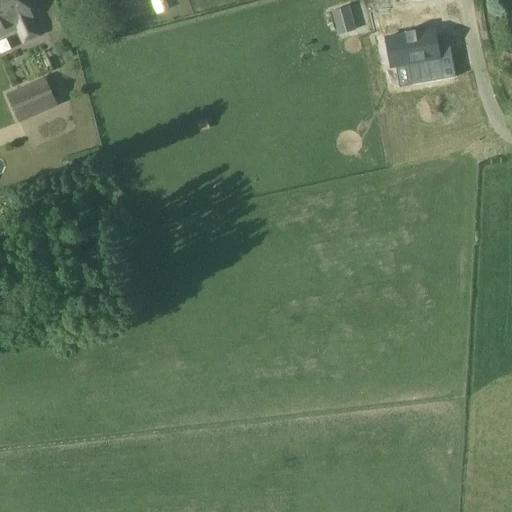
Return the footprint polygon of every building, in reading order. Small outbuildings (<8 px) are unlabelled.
[(32,16),(24,0),(0,0),(0,37),(17,30),(21,36),(35,30),(29,17),(32,16)] [(67,0),(72,10),(92,0),(67,0)] [(335,35),(354,27),(345,4),(326,11),(335,35)] [(450,60),(437,63),(432,33),(385,41),(390,73),(407,70),(411,91),(454,83),(450,60)] [(42,78),(7,93),(18,119),(53,104),(42,78)]
